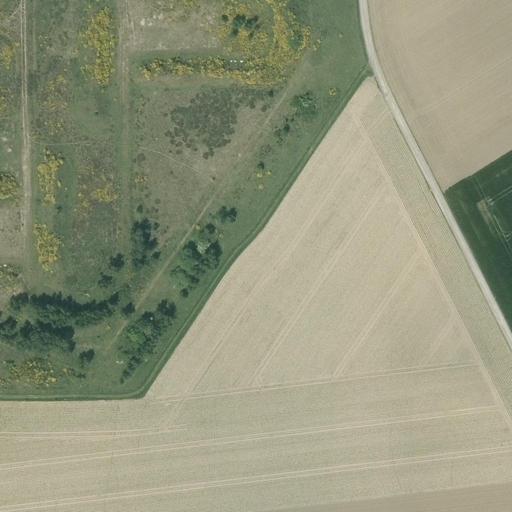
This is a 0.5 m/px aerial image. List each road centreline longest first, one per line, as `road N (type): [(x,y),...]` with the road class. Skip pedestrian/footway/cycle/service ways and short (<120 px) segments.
road 1 (unknown): [(0,411),(140,404),(371,61)]
road 2 (track): [(362,0),(371,61),(511,346)]
road 3 (track): [(25,237),(22,0)]
